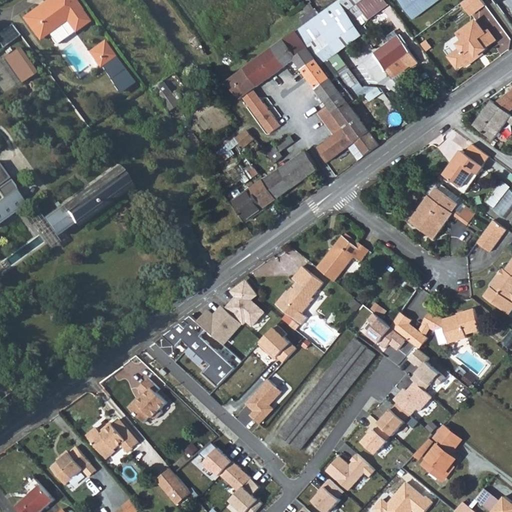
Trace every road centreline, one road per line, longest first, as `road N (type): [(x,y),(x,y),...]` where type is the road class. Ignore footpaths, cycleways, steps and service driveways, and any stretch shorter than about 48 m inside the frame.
road 1 (tertiary): [(139,336),(335,193)]
road 2 (tertiary): [(335,193),(511,62)]
road 3 (residential): [(139,336),(296,487)]
road 4 (tertiary): [(0,437),(139,336)]
road 5 (residential): [(392,365),(296,487)]
road 6 (residential): [(335,193),(449,276)]
